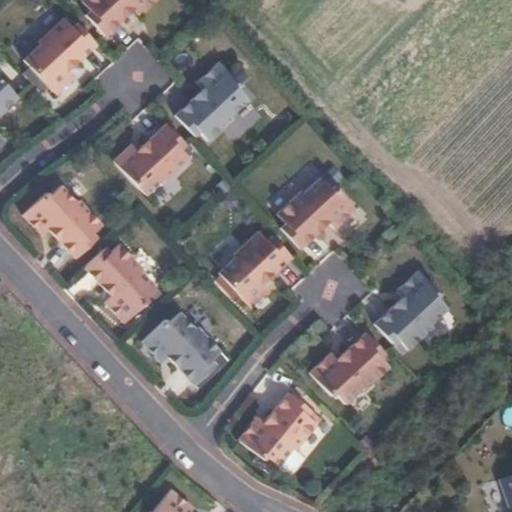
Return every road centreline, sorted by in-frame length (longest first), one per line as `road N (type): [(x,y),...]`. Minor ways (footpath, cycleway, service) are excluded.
road 1 (residential): [(0,249),(169,432),(189,444)]
road 2 (residential): [(327,291),(260,356),(189,444)]
road 3 (residential): [(0,187),(133,82)]
road 4 (residential): [(189,444),(297,511)]
